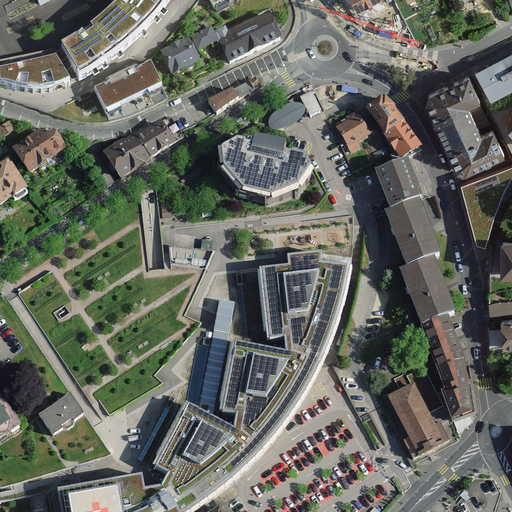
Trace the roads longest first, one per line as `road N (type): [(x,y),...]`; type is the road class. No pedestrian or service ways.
road 1 (residential): [(309,67),(0,276)]
road 2 (tertiary): [(382,84),(406,102),(442,171),(473,272),(491,412)]
road 3 (residential): [(302,54),(120,130),(62,129),(0,105)]
road 4 (residential): [(511,33),(457,58),(411,59),(350,45)]
